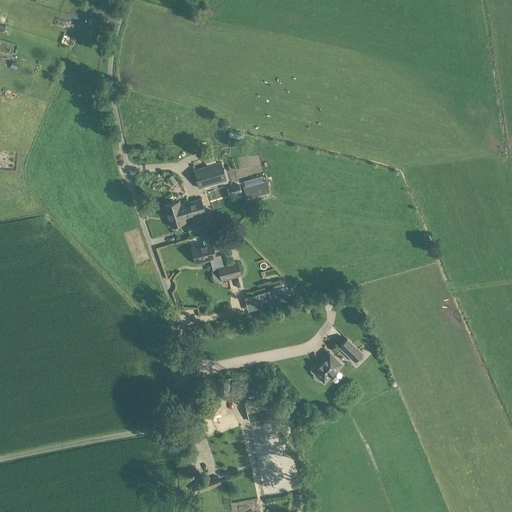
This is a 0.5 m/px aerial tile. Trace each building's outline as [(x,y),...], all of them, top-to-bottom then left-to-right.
[(199,188),(225,181),(220,162),(194,170),(199,188)] [(247,203),(270,197),(266,181),(243,187),(247,203)] [(239,185),(227,188),(229,196),(234,194),(236,199),(242,197),(239,185)] [(180,205),(180,202),(165,206),(171,227),(186,223),(184,219),(205,213),(201,199),(180,205)] [(187,225),(190,235),(210,229),(207,219),(187,225)] [(196,263),(210,259),(215,258),(215,257),(213,251),(222,249),(218,237),(203,241),(204,245),(191,248),(196,263)] [(220,256),(215,257),(215,258),(210,259),(213,270),(218,269),(221,281),(242,276),(238,261),(223,265),(220,256)] [(273,287),(273,289),(258,294),(262,306),(286,299),(282,284),(273,287)] [(354,362),(362,354),(347,339),(339,347),(354,362)] [(323,384),(342,365),(329,353),(311,371),(314,375),(313,376),(318,382),(320,380),(323,384)] [(231,378),(215,379),(216,396),(232,395),(231,378)] [(263,399),(245,404),(250,422),(268,417),(263,399)] [(211,407),(214,415),(228,409),(226,402),(211,407)] [(196,494),(221,485),(218,476),(192,485),(196,494)] [(305,507),(303,493),(293,495),(295,508),(305,507)]
